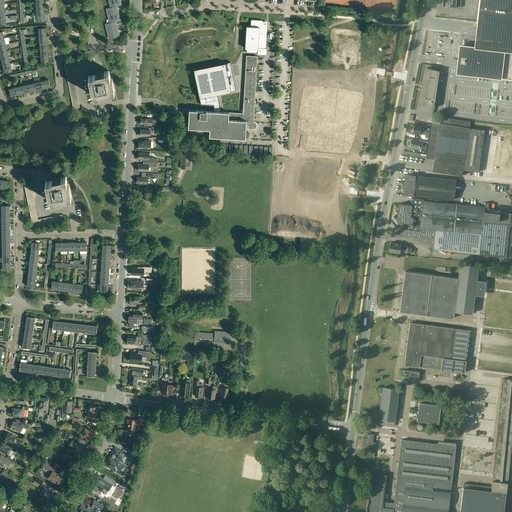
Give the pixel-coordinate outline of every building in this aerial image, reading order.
[(460,8),(461,0),(442,0),(442,6),(447,7),(460,8)] [(511,0),(479,0),(477,21),(477,23),(477,28),(481,28),(481,24),(483,24),(482,33),(481,39),(496,40),(511,42),(511,0)] [(108,13),(109,15),(109,16),(117,14),(118,14),(118,10),(116,11),(116,7),(116,6),(112,7),(106,9),(107,13),(108,13)] [(118,18),(117,14),(109,16),(109,15),(108,16),(109,20),(110,20),(111,23),(115,22),(120,21),(119,18),(118,18)] [(246,26),(245,49),(247,49),(246,52),(257,53),(257,54),(265,55),(266,55),(266,53),(267,48),(265,48),(267,23),(262,23),(262,21),(251,20),(251,27),(246,26)] [(116,26),(115,22),(111,23),(105,24),(106,28),(108,28),(108,31),(116,29),(118,29),(117,26),(116,26)] [(39,37),(46,36),(46,28),(38,29),(39,37)] [(117,33),(116,29),(108,31),(107,31),(108,36),(109,35),(110,38),(119,36),(118,33),(117,33)] [(511,42),(496,40),(496,49),(462,46),(459,69),(497,74),(511,75),(511,42)] [(7,51),(0,52),(0,54),(1,59),(8,57),(7,51)] [(254,123),(253,123),(257,56),(246,56),(243,113),(221,112),(213,111),(197,110),(189,110),(188,128),(209,130),(209,137),(245,139),(246,128),(253,129),(254,129),(254,128),(255,128),(256,127),(256,126),(256,125),(256,124),(255,124),(255,123),(254,123)] [(1,59),(2,65),(10,63),(8,57),(1,59)] [(236,90),(230,62),(193,69),(201,104),(214,105),(213,111),(221,112),(217,94),(236,90)] [(10,63),(2,65),(4,73),(12,71),(10,63)] [(427,68),(419,105),(434,108),(439,70),(427,68)] [(97,74),(88,76),(91,88),(92,88),(94,97),(106,94),(106,93),(114,91),(112,79),(110,79),(109,71),(96,73),(97,74)] [(41,81),(42,89),(50,87),(50,88),(48,79),(48,80),(41,81)] [(34,83),(36,90),(42,89),(41,81),(34,83)] [(28,84),(30,92),(36,90),(34,83),(28,84)] [(22,86),(23,93),(30,92),(28,84),(22,86)] [(15,87),(17,95),(23,93),(22,86),(15,87)] [(17,95),(15,87),(9,89),(11,97),(11,96),(17,95)] [(296,162),(295,175),(306,177),(305,182),(328,186),(328,187),(342,190),(342,188),(344,189),(359,103),(352,102),(353,101),(351,100),(352,96),(329,92),(305,91),(300,121),(299,139),(298,159),(297,160),(297,162),(296,162)] [(440,119),(440,123),(434,159),(432,171),(462,175),(463,170),(478,172),(485,130),(470,128),(470,122),(471,122),(470,122),(468,121),(462,120),(456,120),(456,119),(456,120),(450,119),(450,118),(450,119),(446,118),(444,118),(444,117),(444,118),(440,117),(441,117),(440,119)] [(432,122),(427,158),(434,159),(440,123),(432,122)] [(423,131),(413,129),(412,131),(413,132),(413,133),(419,134),(425,135),(425,138),(428,138),(429,132),(423,131)] [(420,139),(420,140),(416,140),(415,140),(411,140),(411,143),(410,143),(410,144),(410,145),(410,146),(419,147),(419,145),(420,145),(421,143),(424,143),(424,142),(428,143),(428,140),(425,140),(420,139)] [(138,145),(138,149),(140,149),(141,148),(150,148),(151,141),(146,141),(146,142),(139,141),(139,145),(138,145)] [(181,148),(180,168),(190,169),(191,154),(193,155),(193,149),(181,148)] [(144,162),(157,162),(157,159),(149,157),(149,153),(145,153),(145,152),(142,152),(142,153),(138,153),(138,154),(137,154),(137,158),(138,158),(138,159),(144,159),(144,162)] [(157,162),(144,162),(144,165),(138,165),(138,166),(137,166),(137,170),(138,170),(138,171),(141,171),(141,172),(145,172),(145,171),(148,171),(148,167),(157,166),(157,162)] [(456,180),(436,178),(415,176),(415,175),(405,174),(403,195),(429,197),(454,200),(456,180)] [(53,180),(45,182),(48,194),(49,194),(51,202),(63,200),(63,198),(71,197),(69,184),(67,185),(65,176),(53,179),(53,180)] [(511,213),(499,212),(484,210),(484,207),(448,203),(449,201),(438,200),(438,202),(424,201),(424,199),(412,198),(412,205),(399,204),(397,222),(410,223),(409,227),(409,230),(401,229),(400,233),(395,232),(394,236),(400,236),(414,237),(414,238),(421,238),(425,238),(425,243),(434,244),(433,250),(506,257),(510,222),(511,213)] [(41,219),(38,220),(33,228),(42,226),(41,219)] [(103,245),(102,253),(110,253),(110,245),(111,245),(102,244),(102,245),(103,245)] [(402,295),(400,311),(440,316),(453,318),(454,311),(458,311),(458,312),(458,311),(467,313),(468,313),(472,313),(473,309),(473,308),(475,289),(476,286),(476,285),(478,271),(478,266),(460,264),(459,268),(459,269),(458,278),(405,271),(402,295)] [(132,268),(131,275),(143,275),(144,272),(147,272),(151,272),(151,267),(143,267),(138,267),(138,268),(132,268)] [(131,281),(130,287),(134,288),(134,290),(138,290),(138,288),(142,288),(143,288),(143,280),(140,280),(139,280),(135,280),(135,281),(131,281)] [(410,323),(405,365),(465,373),(470,330),(410,323)] [(195,332),(194,345),(225,347),(225,344),(229,345),(230,332),(215,331),(215,334),(195,332)] [(128,336),(128,340),(144,341),(151,341),(153,341),(153,340),(151,340),(151,339),(149,339),(149,338),(149,335),(145,335),(143,335),(142,334),(142,333),(139,333),(138,337),(136,337),(128,336)] [(147,351),(138,350),(138,354),(130,353),(129,361),(141,362),(142,357),(147,357),(147,351)] [(130,376),(129,385),(137,385),(138,375),(143,376),(143,375),(143,370),(131,368),(130,376)] [(503,511),(507,484),(509,462),(511,432),(511,379),(502,379),(497,429),(492,482),(492,487),(464,484),(463,483),(459,511),(447,511),(451,482),(456,446),(402,439),(394,503),(383,502),(386,475),(372,473),(368,502),(368,504),(367,505),(367,506),(367,507),(367,508),(367,509),(367,511),(503,511)] [(189,383),(190,381),(185,380),(185,382),(182,382),(181,387),(181,388),(181,395),(180,394),(180,395),(188,396),(190,383),(189,383)] [(194,380),(193,389),(194,389),(196,389),(195,397),(202,397),(203,387),(203,384),(199,384),(199,381),(194,380)] [(208,389),(207,398),(214,399),(216,386),(213,386),(213,390),(208,389)] [(220,387),(220,392),(221,392),(220,400),(227,401),(229,393),(227,392),(228,388),(220,387)] [(379,419),(395,421),(399,389),(383,387),(379,419)] [(26,403),(26,399),(27,395),(21,395),(21,396),(15,395),(15,398),(14,398),(14,401),(15,401),(19,402),(19,403),(23,403),(24,403),(26,403)] [(65,415),(65,413),(70,414),(71,412),(72,401),(71,401),(70,400),(65,400),(64,400),(63,411),(62,415),(65,415)] [(441,406),(440,406),(419,403),(417,421),(439,424),(441,406)] [(88,405),(88,409),(86,409),(85,412),(87,413),(97,414),(98,407),(95,406),(95,405),(89,404),(89,405),(88,405)] [(12,415),(23,416),(24,410),(28,410),(28,407),(23,406),(23,409),(13,408),(12,411),(11,411),(11,414),(12,414),(12,415)] [(96,421),(97,414),(87,413),(86,420),(96,421)] [(137,418),(137,421),(136,421),(128,420),(127,423),(128,424),(127,431),(135,432),(135,424),(143,425),(144,419),(137,418)] [(10,426),(11,426),(10,428),(20,433),(23,427),(27,429),(29,425),(21,422),(20,424),(13,421),(13,422),(12,422),(11,423),(10,424),(10,425),(10,426)] [(82,435),(91,439),(93,435),(91,435),(93,432),(83,427),(81,430),(84,431),(82,435)] [(68,438),(70,435),(70,434),(63,431),(61,436),(67,439),(68,438)] [(8,433),(6,436),(5,437),(5,438),(5,439),(5,440),(12,443),(15,437),(8,433)] [(365,433),(364,437),(363,449),(375,450),(376,442),(372,442),(373,438),(373,434),(365,433)] [(72,440),(71,440),(71,441),(70,441),(69,441),(69,442),(68,443),(68,444),(68,445),(68,446),(68,447),(81,455),(86,447),(82,445),(81,446),(72,440)] [(6,453),(8,455),(11,456),(14,451),(9,448),(1,443),(0,445),(0,450),(1,451),(1,452),(5,454),(6,453)] [(113,454),(111,458),(109,457),(106,464),(107,465),(107,466),(107,468),(108,468),(110,468),(110,467),(121,473),(125,466),(122,465),(127,456),(126,455),(115,448),(112,453),(113,454)] [(134,459),(136,453),(131,450),(128,455),(134,459)] [(4,463),(8,466),(12,461),(1,454),(0,455),(0,465),(2,467),(4,463)] [(49,473),(47,476),(47,477),(47,478),(47,479),(51,482),(52,480),(61,486),(65,479),(52,471),(50,469),(52,466),(45,462),(43,465),(49,469),(49,470),(49,473),(49,474),(49,473)] [(101,490),(103,487),(108,490),(109,489),(112,484),(114,486),(116,483),(106,476),(103,480),(98,476),(94,483),(95,484),(92,488),(96,490),(98,488),(101,490)] [(39,488),(42,490),(39,494),(42,495),(40,498),(44,501),(46,498),(50,501),(53,496),(52,495),(53,493),(44,487),(41,485),(40,487),(39,488)] [(13,501),(15,503),(23,508),(25,504),(15,498),(13,501)] [(95,511),(98,507),(101,509),(103,505),(93,499),(91,503),(92,503),(90,507),(89,506),(87,505),(82,502),(78,509),(79,509),(77,511),(95,511)]
